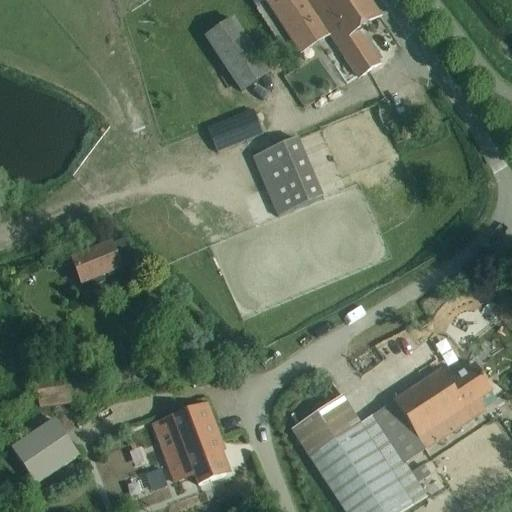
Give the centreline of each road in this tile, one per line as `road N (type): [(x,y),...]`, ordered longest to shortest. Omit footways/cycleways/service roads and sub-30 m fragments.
road 1 (unclassified): [(286,511),(251,426),(252,405),(268,384),(511,226)]
road 2 (unclassified): [(511,188),(389,0)]
